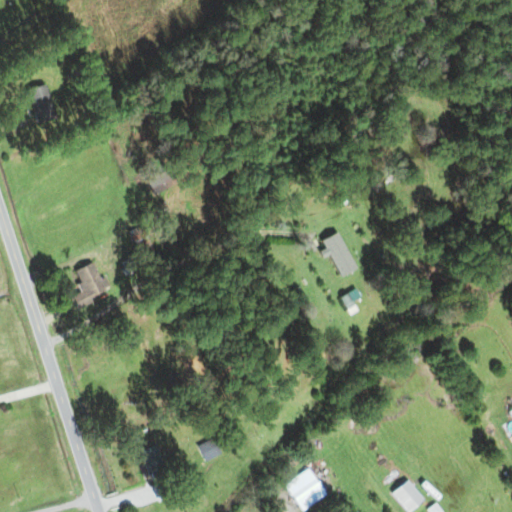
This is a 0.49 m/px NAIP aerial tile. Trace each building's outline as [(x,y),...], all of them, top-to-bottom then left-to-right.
[(55,119),(44,85),(27,90),(37,124),(55,119)] [(73,271),(82,293),(72,296),(76,306),(106,295),(94,263),(73,271)] [(198,445),(205,460),(214,457),(207,442),(198,445)] [(156,499),(171,495),(155,446),(140,451),(156,499)] [(302,511),(325,495),(307,469),(284,485),(302,511)] [(407,511),(423,500),(407,480),(391,493),(405,511),(407,511)]
